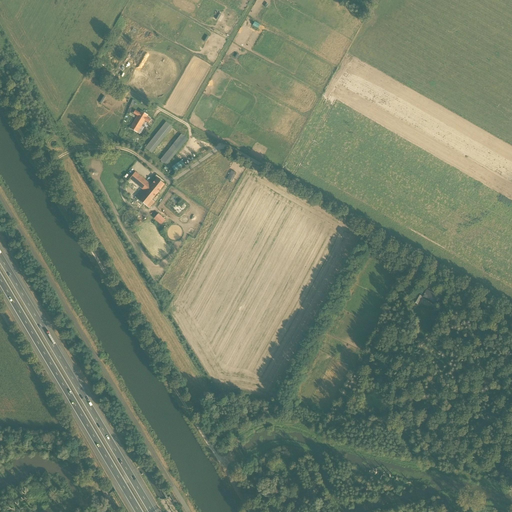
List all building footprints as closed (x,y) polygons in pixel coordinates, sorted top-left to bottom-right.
[(140,113),(135,110),(133,114),(137,116),(130,128),(137,133),(145,121),(149,123),(151,120),(146,117),(147,115),(141,111),(140,113)] [(145,148),(149,151),(170,125),(166,122),(145,148)] [(164,163),(186,138),(181,134),(160,160),(164,163)] [(232,169),(227,178),(232,181),(237,172),(232,169)] [(151,185),(136,172),(130,179),(142,190),(131,204),(139,209),(143,204),(149,208),(154,202),(152,200),(164,184),(157,178),(151,185)] [(164,221),(165,220),(158,214),(154,219),(161,225),(161,224),(162,223),(164,221)] [(436,304),(440,297),(427,290),(423,297),(436,304)] [(422,297),(418,294),(414,302),(418,304),(422,297)] [(365,368),(370,360),(363,357),(359,365),(365,368)] [(390,380),(393,374),(385,369),(382,375),(390,380)]
